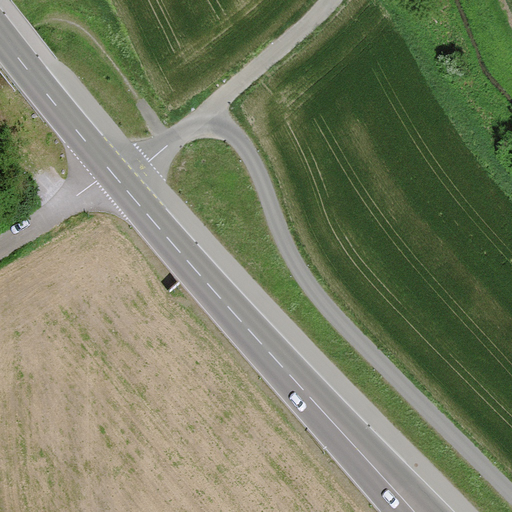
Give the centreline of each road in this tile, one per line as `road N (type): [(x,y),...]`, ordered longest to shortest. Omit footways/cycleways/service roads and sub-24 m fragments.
road 1 (unclassified): [(511,493),(349,330),(290,245),(253,151),(236,126),(209,110)]
road 2 (secondary): [(404,498),(117,178)]
road 3 (secondary): [(117,178),(0,32)]
road 4 (track): [(0,247),(117,178)]
